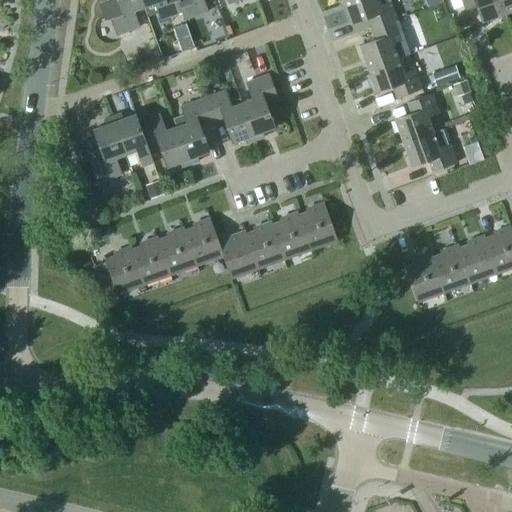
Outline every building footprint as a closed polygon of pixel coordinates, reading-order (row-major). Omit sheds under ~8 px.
[(144,6),(141,0),(106,0),(99,3),(105,20),(111,18),(117,34),(139,27),(133,10),(144,6)] [(141,0),(144,6),(155,2),(161,19),(183,11),(178,0),(141,0)] [(178,0),(183,11),(185,19),(207,11),(203,0),(178,0)] [(368,17),(372,28),(398,19),(390,0),(379,4),(378,0),(342,0),(351,24),(368,17)] [(450,0),(454,9),(463,5),(461,0),(450,0)] [(482,22),(505,14),(500,0),(461,0),(463,5),(465,9),(476,5),(482,22)] [(511,0),(500,0),(505,14),(511,11),(511,0)] [(359,46),(367,69),(399,58),(393,42),(405,38),(398,19),(372,28),(376,39),(359,46)] [(399,58),(367,69),(376,92),(393,86),(397,97),(422,88),(415,68),(404,72),(399,58)] [(432,73),(436,86),(459,78),(454,65),(432,73)] [(253,98),(242,102),(256,140),(264,137),(262,131),(275,127),(265,101),(277,97),(268,73),(247,81),(253,98)] [(457,83),(461,95),(469,92),(465,80),(457,83)] [(224,89),(203,97),(212,121),(224,117),(233,142),(245,137),(247,143),(256,140),(242,102),(231,106),(224,89)] [(394,119),(402,143),(434,132),(428,116),(439,112),(433,93),(407,102),(411,113),(394,119)] [(173,118),(176,126),(190,164),(199,161),(197,155),(209,151),(200,125),(212,121),(203,97),(181,105),(184,114),(173,118)] [(121,112),(112,116),(126,153),(137,149),(147,177),(157,173),(147,145),(138,121),(135,113),(123,118),(121,112)] [(159,113),(138,121),(147,145),(158,141),(167,166),(180,161),(182,167),(190,164),(176,126),(165,130),(159,113)] [(126,153),(112,116),(103,119),(105,124),(93,129),(102,153),(88,158),(97,183),(121,174),(115,157),(126,153)] [(457,162),(445,128),(434,132),(402,143),(410,166),(428,160),(432,171),(457,162)] [(483,162),(475,143),(462,148),(469,167),(483,162)] [(160,185),(147,190),(150,199),(163,194),(160,185)] [(310,249),(337,239),(323,201),(297,211),(310,249)] [(284,258),(310,249),(297,211),(270,220),(284,258)] [(217,240),(218,239),(210,217),(183,227),(197,264),(223,255),(217,240)] [(258,268),(284,258),(270,220),(244,230),(258,268)] [(511,230),(510,225),(483,235),(497,272),(511,266),(511,230)] [(170,274),(197,264),(183,227),(157,236),(170,274)] [(223,255),(231,278),(258,268),(244,230),(218,239),(217,240),(223,255)] [(497,272),(483,235),(457,244),(470,282),(497,272)] [(130,246),(144,283),(170,274),(157,236),(130,246)] [(470,282),(457,244),(430,253),(444,291),(470,282)] [(130,246),(103,255),(105,259),(113,283),(117,293),(144,283),(130,246)] [(430,253),(403,263),(417,301),(444,291),(430,253)] [(105,259),(93,263),(98,276),(102,287),(113,283),(105,259)]
